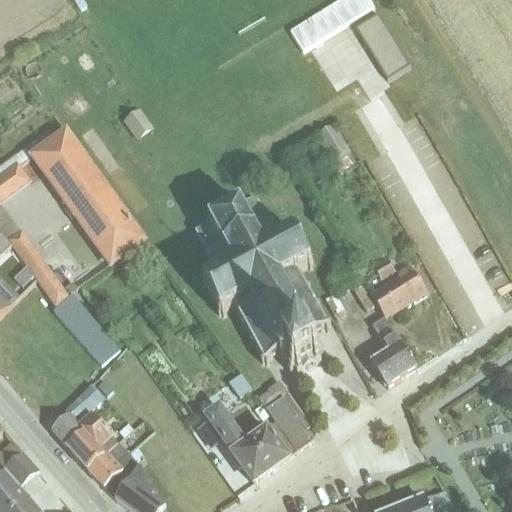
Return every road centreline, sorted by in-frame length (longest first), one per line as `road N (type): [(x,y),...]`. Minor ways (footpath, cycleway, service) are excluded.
road 1 (residential): [(252,511),(511,320)]
road 2 (secondary): [(101,511),(0,399)]
